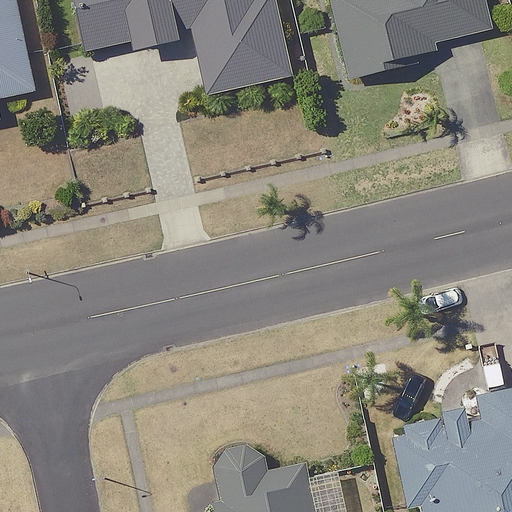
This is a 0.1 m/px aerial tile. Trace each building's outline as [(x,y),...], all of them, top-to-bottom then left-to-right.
[(0,0),(0,107),(34,99),(11,0),(0,0)] [(78,0),(91,56),(137,46),(140,60),(199,47),(211,103),(292,85),(273,0),(268,0),(262,1),(261,0),(78,0)] [(474,0),(337,0),(356,71),(484,37),(474,0)] [(511,511),(511,398),(488,404),(491,421),(397,441),(411,511),(424,511),(426,511),(511,511)] [(262,453),(211,463),(220,511),(348,511),(339,469),(268,483),(262,453)]
